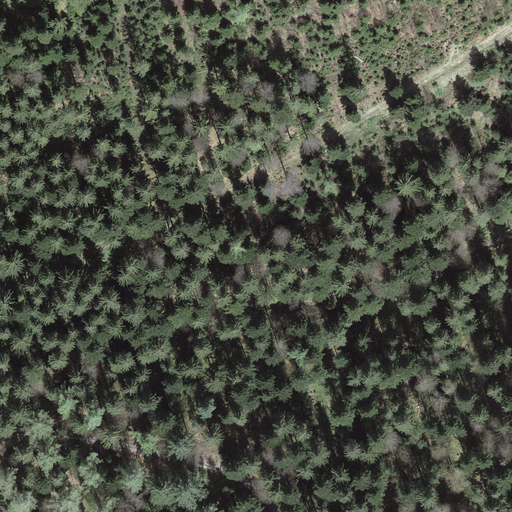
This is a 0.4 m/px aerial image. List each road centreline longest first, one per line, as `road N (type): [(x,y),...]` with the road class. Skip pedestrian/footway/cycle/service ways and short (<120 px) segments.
road 1 (track): [(0,289),(346,129),(511,30)]
road 2 (track): [(511,238),(465,255),(396,298),(277,297),(96,357),(0,373)]
road 3 (track): [(0,431),(54,432),(188,458),(230,474),(275,511)]
